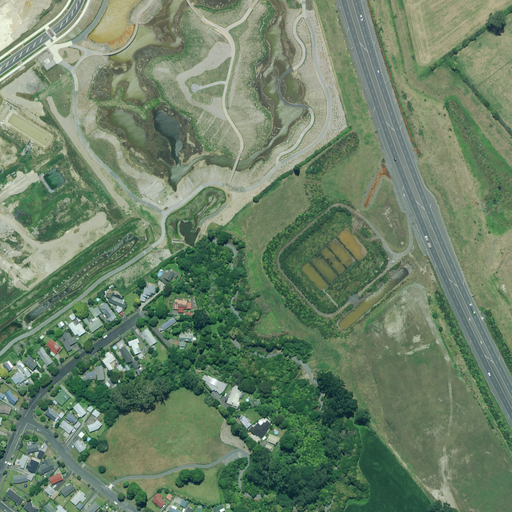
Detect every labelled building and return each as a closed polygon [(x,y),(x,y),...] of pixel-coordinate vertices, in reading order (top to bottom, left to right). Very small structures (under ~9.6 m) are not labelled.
[(166,270),(160,280),(163,281),(162,283),(166,285),(169,280),(170,282),(173,278),(175,280),(179,274),(176,273),(176,274),(170,270),(168,272),(166,270)] [(148,289),(145,288),(144,295),(141,295),(140,301),(145,302),(147,297),(149,298),(150,296),(152,296),(152,293),(155,294),(157,286),(152,285),(152,286),(149,286),(148,289)] [(115,296),(108,293),(106,297),(111,299),(110,302),(117,306),(118,308),(116,310),(119,314),(123,310),(124,309),(127,303),(123,301),(124,301),(114,297),(115,296)] [(117,318),(106,303),(100,308),(105,315),(106,314),(109,318),(108,319),(110,323),(117,318)] [(94,310),(93,307),(89,310),(95,318),(102,313),(98,308),(94,310)] [(78,317),(75,312),(70,316),(73,321),(78,317)] [(91,325),(86,318),(83,320),(92,333),(103,325),(99,319),(91,325)] [(176,322),(173,318),(161,326),(164,331),(176,322)] [(76,326),(73,323),(69,326),(76,336),(78,334),(80,336),(86,332),(80,324),(76,326)] [(164,339),(155,326),(151,329),(160,342),(164,339)] [(157,342),(148,329),(142,332),(143,333),(141,335),(144,340),(146,339),(151,346),(157,342)] [(72,338),(69,333),(63,336),(66,341),(63,343),(68,352),(72,350),(70,346),(77,342),(75,337),(72,338)] [(192,335),(180,335),(180,347),(186,347),(186,342),(192,342),(192,335)] [(140,343),(138,339),(128,342),(130,347),(132,346),(135,355),(142,352),(138,343),(140,343)] [(61,348),(51,340),(46,346),(51,350),(51,351),(52,352),(51,354),(54,357),(61,348)] [(133,361),(132,356),(129,352),(130,351),(128,347),(126,348),(125,346),(120,350),(122,354),(126,360),(126,363),(133,361)] [(53,362),(43,348),(37,352),(47,366),(53,362)] [(116,360),(112,354),(103,361),(107,366),(116,360)] [(34,360),(30,356),(24,363),(33,371),(38,365),(34,361),(34,360)] [(141,366),(137,360),(132,363),(136,370),(141,366)] [(24,367),(20,361),(16,363),(23,373),(24,373),(28,378),(32,376),(25,366),(24,367)] [(126,371),(121,365),(117,367),(120,372),(122,370),(124,373),(126,371)] [(105,380),(103,366),(96,367),(96,371),(82,374),(84,381),(98,379),(98,381),(105,380)] [(20,373),(19,371),(15,373),(17,376),(12,379),(16,385),(19,382),(20,384),(26,380),(21,372),(20,373)] [(240,399),(239,399),(243,389),(235,385),(230,398),(229,398),(227,403),(238,407),(240,403),(238,402),(239,401),(240,399)] [(11,402),(15,405),(19,398),(14,394),(14,395),(10,390),(5,395),(11,402)] [(71,397),(64,390),(53,402),(56,405),(58,403),(62,406),(71,397)] [(87,413),(79,404),(73,408),(81,418),(87,413)] [(0,413),(5,413),(10,415),(12,409),(7,407),(0,406),(0,413)] [(59,415),(49,408),(45,414),(56,422),(59,418),(58,417),(59,415)] [(101,413),(96,410),(92,414),(97,418),(101,413)] [(78,420),(70,413),(66,418),(72,423),(73,422),(75,424),(78,420)] [(253,426),(249,430),(251,432),(249,434),(252,438),(255,435),(257,436),(257,435),(261,439),(267,432),(266,431),(270,428),(269,427),(273,423),(266,416),(255,427),(253,426)] [(103,425),(98,420),(95,424),(88,426),(90,432),(98,429),(103,425)] [(248,423),(245,420),(242,422),(247,429),(251,425),(249,422),(248,423)] [(74,429),(64,421),(60,426),(70,434),(74,429)] [(280,438),(270,434),(267,441),(276,445),(277,442),(278,443),(280,438)] [(82,444),(79,440),(74,444),(80,453),(86,449),(82,444)] [(39,451),(38,444),(27,446),(28,453),(39,451)] [(29,457),(23,455),(21,461),(17,459),(16,461),(18,461),(16,465),(19,467),(19,465),(21,466),(21,468),(24,469),(29,457)] [(51,470),(55,468),(49,458),(44,461),(46,465),(37,469),(41,475),(43,474),(47,478),(54,473),(51,470)] [(63,479),(60,473),(49,478),(53,485),(63,479)] [(28,480),(26,474),(19,476),(14,475),(14,482),(20,482),(28,480)] [(76,489),(71,483),(61,491),(66,497),(76,489)] [(55,491),(50,486),(45,491),(51,496),(55,491)] [(23,500),(10,489),(6,495),(19,505),(23,500)] [(59,493),(56,491),(51,497),(54,500),(59,493)] [(85,495),(80,491),(71,501),(76,506),(81,501),(83,503),(87,499),(84,496),(85,495)] [(166,504),(157,494),(154,497),(155,498),(152,501),(155,504),(156,503),(161,508),(166,504)] [(32,504),(29,502),(24,508),(29,511),(37,511),(39,511),(31,506),(32,504)] [(95,511),(101,507),(96,502),(86,511),(95,511)] [(505,511),(502,508),(499,503),(496,506),(495,504),(490,507),(487,510),(488,511),(487,511),(506,511),(505,511)]
